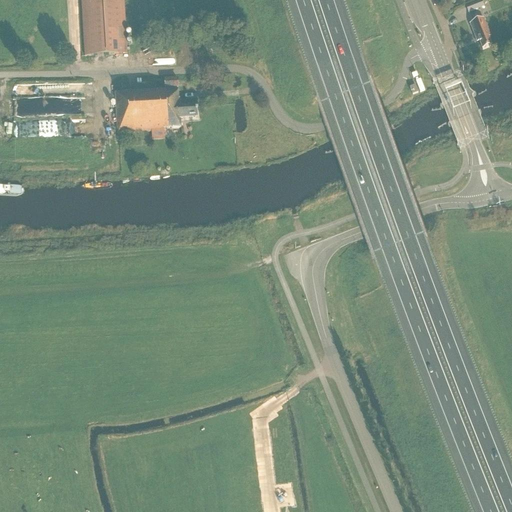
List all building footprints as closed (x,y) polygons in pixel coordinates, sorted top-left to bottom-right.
[(81,0),(85,57),(127,55),(124,0),(81,0)] [(484,7),(482,1),(466,7),(468,14),(484,7)] [(483,50),(492,47),(488,38),(491,37),(484,20),(470,25),(476,40),(478,39),(483,50)] [(423,77),(417,78),(420,91),(426,90),(423,77)] [(166,88),(178,88),(178,80),(165,81),(166,88)] [(116,93),(118,134),(173,131),(173,129),(171,90),(116,93)] [(171,90),(173,129),(181,128),(181,120),(198,119),(198,107),(180,108),(180,100),(179,100),(178,90),(171,90)]
